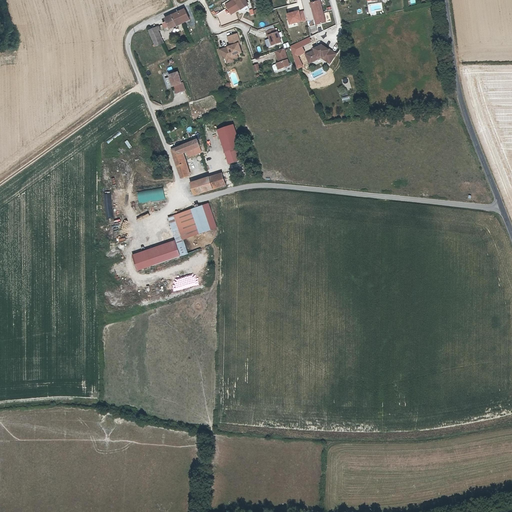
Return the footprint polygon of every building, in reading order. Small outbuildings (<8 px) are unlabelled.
[(230,0),(225,2),(230,11),(235,9),(240,7),(238,2),(241,0),(230,0)] [(321,0),(311,3),(317,26),(327,24),(321,0)] [(167,21),(164,23),(166,28),(182,19),(183,21),(190,18),(184,8),(165,18),(167,21)] [(169,26),(170,29),(183,21),(182,19),(169,26)] [(149,30),(156,45),(163,42),(156,27),(149,30)] [(268,36),(272,46),(281,43),(277,33),(275,34),(274,30),(266,32),(267,37),(268,36)] [(238,34),(229,38),(232,46),(222,50),(224,56),(227,55),(228,58),(233,56),(234,58),(239,57),(238,55),(244,53),(240,44),(242,44),(238,34)] [(305,52),(303,47),(312,43),(310,38),(289,47),(296,65),(301,63),(298,56),(305,52)] [(314,50),(305,55),(309,62),(321,55),(331,61),(335,54),(323,46),(322,47),(321,46),(321,45),(313,49),(314,50)] [(283,49),(275,52),(278,61),(279,61),(280,63),(276,64),(278,70),(289,66),(283,49)] [(321,55),(309,62),(309,63),(321,57),(329,63),(331,61),(321,55)] [(234,58),(233,56),(228,58),(230,66),(236,64),(234,58)] [(175,93),(184,90),(181,82),(180,83),(177,71),(173,73),(173,70),(167,72),(169,76),(164,78),(166,85),(171,84),(172,86),(173,85),(175,93)] [(230,122),(219,126),(226,148),(237,144),(230,122)] [(171,149),(180,178),(188,176),(180,152),(187,150),(199,146),(196,138),(171,149)] [(237,145),(226,148),(230,160),(241,157),(237,145)] [(199,146),(187,150),(189,156),(201,152),(199,146)] [(104,166),(106,219),(112,219),(110,166),(104,166)] [(214,173),(218,186),(229,182),(226,170),(214,173)] [(218,186),(214,173),(190,180),(195,193),(218,186)] [(164,188),(138,193),(140,204),(166,199),(164,188)] [(204,205),(211,229),(217,228),(210,204),(204,205)] [(194,221),(198,233),(210,229),(203,206),(191,209),(194,220),(194,221)] [(198,233),(194,221),(194,220),(191,209),(174,214),(177,227),(171,228),(174,240),(180,255),(186,253),(181,238),(198,233)] [(177,227),(174,214),(167,216),(171,228),(177,227)] [(180,255),(174,240),(157,246),(162,261),(180,255)] [(162,261),(157,246),(145,250),(150,266),(162,261)] [(150,266),(145,250),(133,254),(138,270),(150,266)]
